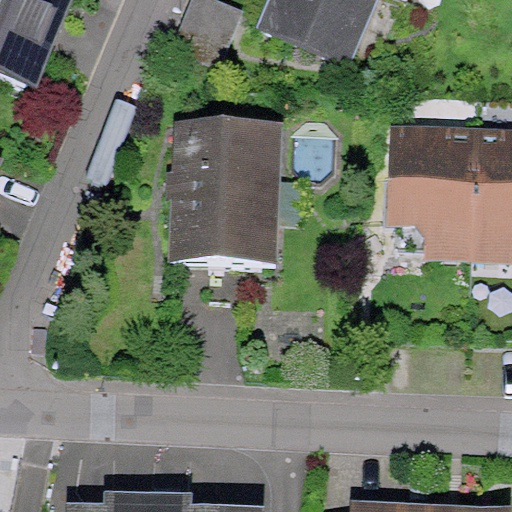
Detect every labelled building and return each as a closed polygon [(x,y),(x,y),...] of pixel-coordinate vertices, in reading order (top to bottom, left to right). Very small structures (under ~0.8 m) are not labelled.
[(75,8),(56,0),(0,0),(0,88),(36,104),(75,8)] [(376,2),(371,0),(268,0),(257,25),(349,64),(376,2)] [(241,26),(197,9),(175,64),(219,81),(241,26)] [(276,141),(177,139),(174,274),(274,276),(276,141)] [(471,143),(387,142),(386,248),(418,248),(427,257),(427,275),(470,276),(471,143)] [(511,143),(471,143),(470,276),(511,276),(511,143)]
